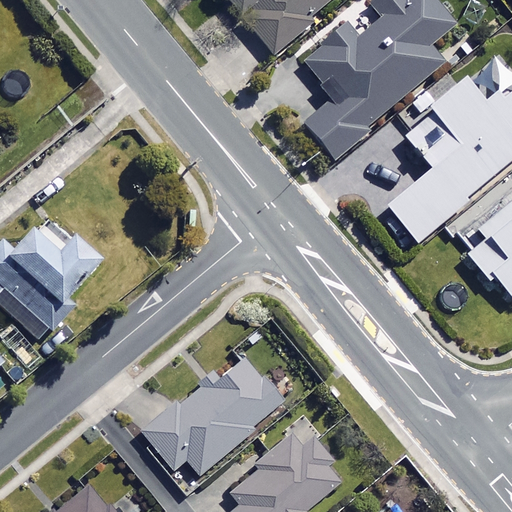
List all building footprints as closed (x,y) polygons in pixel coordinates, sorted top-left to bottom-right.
[(329,0),(224,0),(269,52),(329,0)] [(370,0),(365,4),(377,18),(357,36),(345,22),(299,61),(331,99),(302,123),(333,159),(361,135),(358,132),(441,62),(427,46),(455,22),(436,0),(370,0)] [(410,258),(511,174),(511,112),(485,80),(439,119),(466,151),(380,222),(410,258)] [(511,197),(473,230),(481,239),(463,253),(486,280),(490,276),(509,298),(511,295),(511,197)] [(61,240),(38,217),(0,255),(0,288),(2,286),(48,330),(73,304),(64,295),(98,261),(69,233),(61,240)] [(278,403),(236,355),(143,436),(172,468),(183,458),(197,474),(278,403)] [(306,511),(305,510),(339,479),(328,466),(333,462),(301,426),(227,492),(237,504),(228,511),(306,511)] [(109,511),(87,482),(46,511),(109,511)]
